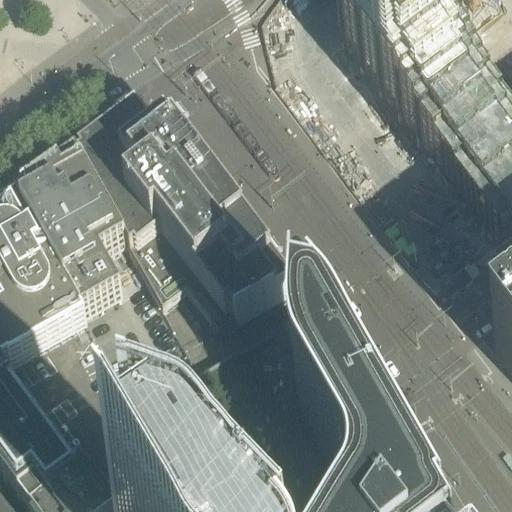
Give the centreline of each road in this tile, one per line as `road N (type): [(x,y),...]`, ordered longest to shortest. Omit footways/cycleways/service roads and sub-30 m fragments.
road 1 (primary): [(140,0),(511,510)]
road 2 (residential): [(454,511),(268,216),(169,85),(150,75)]
road 3 (primary): [(511,438),(278,107)]
road 4 (tertiary): [(0,171),(150,75)]
road 5 (tertiary): [(128,43),(0,139)]
road 6 (tertiary): [(150,75),(273,0)]
road 7 (primary): [(278,107),(200,0)]
